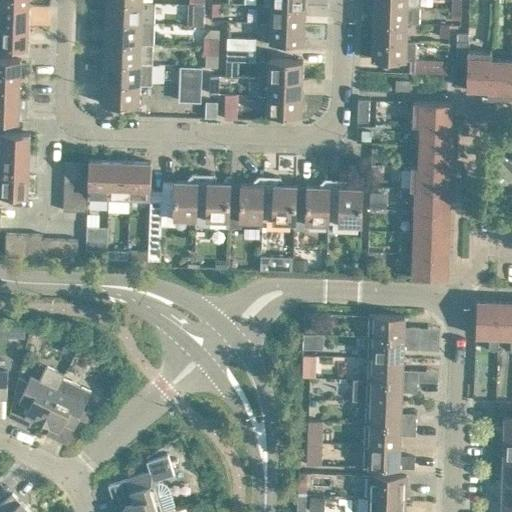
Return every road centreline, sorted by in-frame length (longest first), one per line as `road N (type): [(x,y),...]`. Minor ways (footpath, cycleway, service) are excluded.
road 1 (residential): [(60,132),(308,136),(338,110),(343,0)]
road 2 (residential): [(229,331),(264,298),(291,290),(432,294),(449,305)]
road 3 (residential): [(450,511),(457,320),(449,305)]
road 4 (residential): [(229,331),(198,306),(137,283),(35,283)]
road 5 (residential): [(266,511),(269,413),(263,385),(229,331)]
road 6 (residential): [(35,283),(114,295),(151,312),(201,355)]
road 7 (residential): [(201,355),(248,433),(262,511)]
road 8 (residential): [(60,132),(66,0)]
